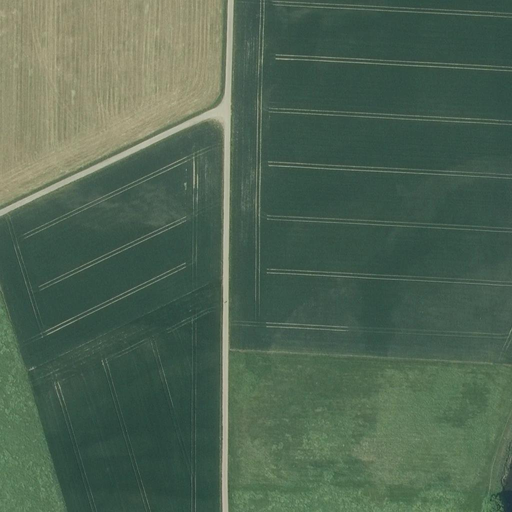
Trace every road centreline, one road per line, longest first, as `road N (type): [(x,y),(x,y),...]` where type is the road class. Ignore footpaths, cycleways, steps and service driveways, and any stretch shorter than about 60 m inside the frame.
road 1 (track): [(230,0),(225,511)]
road 2 (track): [(0,216),(227,114)]
